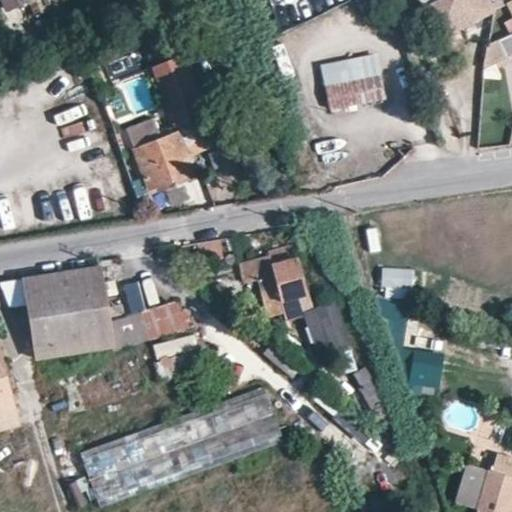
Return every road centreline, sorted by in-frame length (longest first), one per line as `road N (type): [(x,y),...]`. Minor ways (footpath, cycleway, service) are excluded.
road 1 (unclassified): [(511,173),(0,256)]
road 2 (unknown): [(0,164),(32,155),(40,142),(15,27)]
